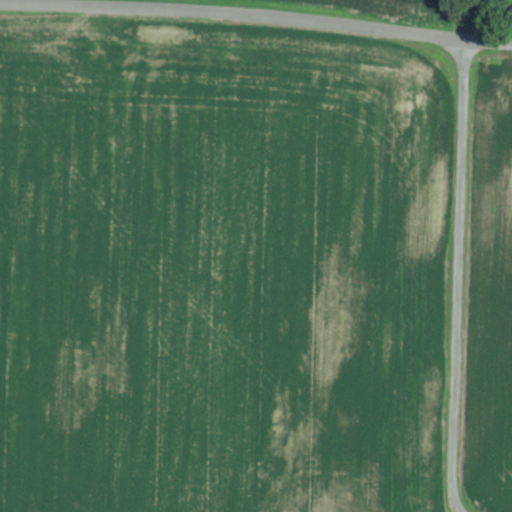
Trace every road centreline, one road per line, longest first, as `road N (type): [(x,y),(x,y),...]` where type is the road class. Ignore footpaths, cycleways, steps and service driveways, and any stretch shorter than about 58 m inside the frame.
road 1 (tertiary): [(153,0),(511,32)]
road 2 (residential): [(501,511),(511,312)]
